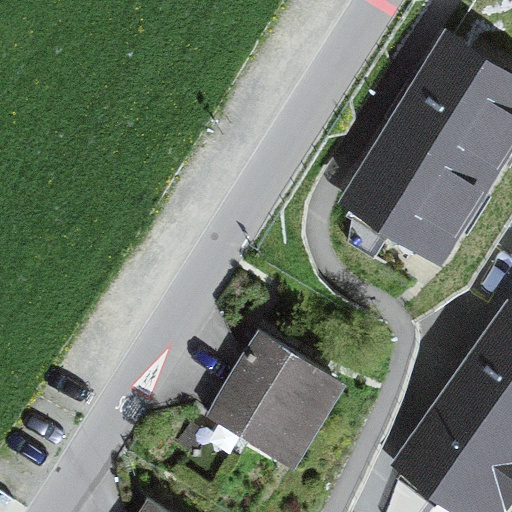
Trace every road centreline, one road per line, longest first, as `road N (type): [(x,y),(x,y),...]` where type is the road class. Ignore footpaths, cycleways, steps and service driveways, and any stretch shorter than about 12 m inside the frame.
road 1 (residential): [(380,0),(217,248),(61,511)]
road 2 (unknown): [(348,511),(412,367),(416,334),(346,247),(350,208),(482,0)]
